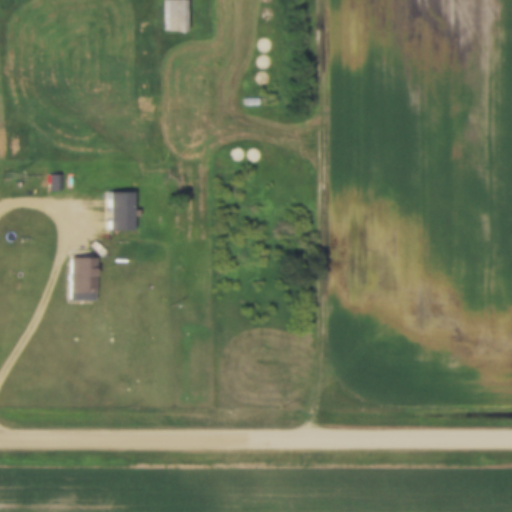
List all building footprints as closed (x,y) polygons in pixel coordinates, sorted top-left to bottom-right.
[(169,0),(191,0),(191,28),(169,28),(169,0)] [(248,95),(263,95),(263,106),(248,106),(248,95)] [(53,171),(65,171),(65,188),(53,188),(53,171)] [(135,207),(142,207),(142,218),(135,218),(135,227),(112,227),(112,188),(135,188),(135,207)] [(72,255),(96,255),(96,297),(72,297),(72,255)]
